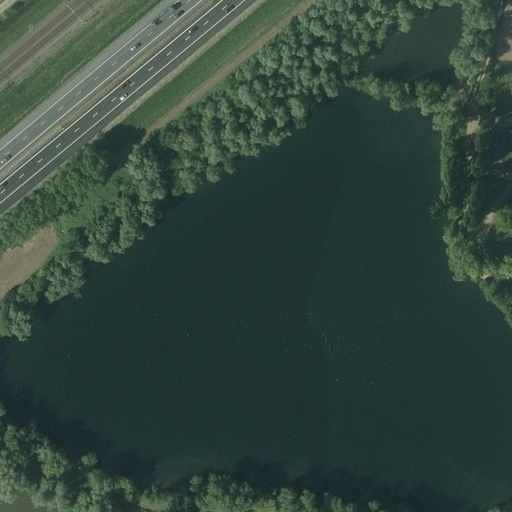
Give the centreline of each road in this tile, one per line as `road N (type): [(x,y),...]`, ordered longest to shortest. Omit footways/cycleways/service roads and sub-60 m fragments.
road 1 (motorway): [(0,194),(233,0)]
road 2 (motorway): [(189,0),(0,159)]
road 3 (track): [(511,175),(467,164),(496,0)]
